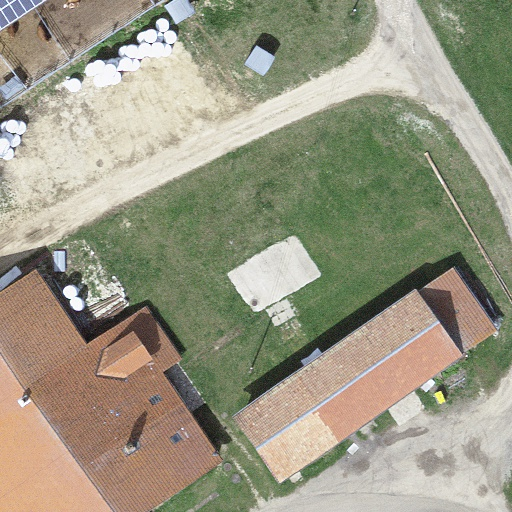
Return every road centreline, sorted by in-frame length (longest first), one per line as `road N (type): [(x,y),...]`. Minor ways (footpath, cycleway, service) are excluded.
road 1 (track): [(0,254),(92,200),(407,55)]
road 2 (track): [(386,0),(407,55),(511,209)]
road 3 (track): [(297,511),(322,502),(417,503),(446,511)]
road 4 (track): [(511,415),(501,434),(417,503)]
